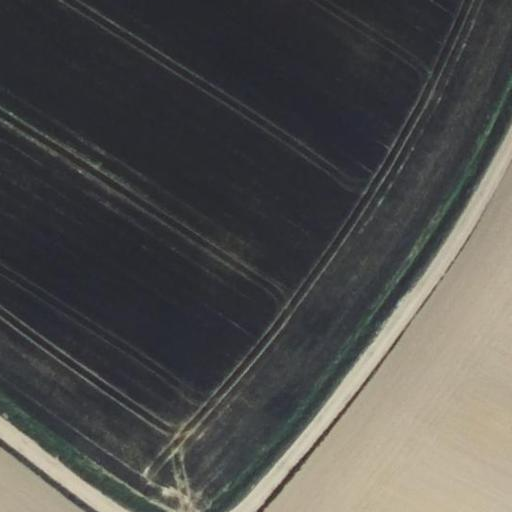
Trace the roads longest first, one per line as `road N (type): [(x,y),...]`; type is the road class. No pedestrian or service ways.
road 1 (track): [(511,140),(463,232),(395,326),(308,445),(241,511)]
road 2 (track): [(119,511),(0,423)]
